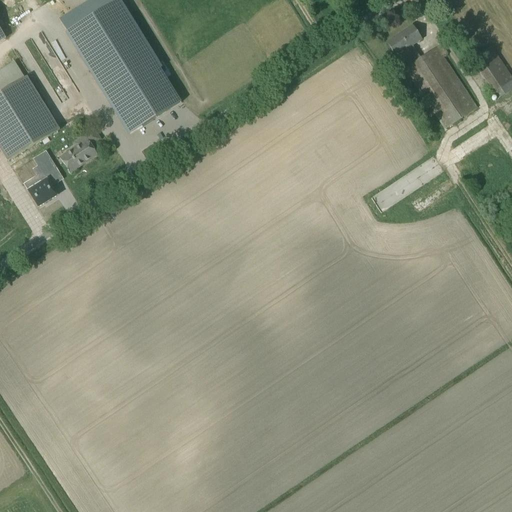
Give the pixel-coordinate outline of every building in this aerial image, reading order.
[(114,0),(82,0),(55,17),(104,98),(116,91),(137,125),(176,101),(114,0)] [(401,53),(410,67),(421,59),(412,46),(421,40),(412,26),(387,43),(396,57),(401,53)] [(442,45),(421,59),(410,67),(405,70),(445,130),(478,109),(444,57),(448,54),(442,45)] [(471,60),(493,94),(498,100),(511,90),(511,78),(491,47),(471,60)] [(59,130),(27,77),(0,93),(0,150),(8,163),(59,130)] [(97,155),(84,136),(73,144),(75,148),(60,158),(70,173),(97,155)] [(46,153),(33,160),(38,167),(44,177),(56,170),(46,153)] [(507,178),(508,175),(507,172),(507,170),(505,167),(504,165),(502,163),(500,161),(497,160),(494,159),(492,159),(489,159),(486,160),(484,161),(481,163),(479,165),(478,167),(476,170),(476,172),(476,175),(476,178),(476,181),(478,183),(479,186),(481,187),(484,189),(486,190),(489,191),(492,191),(494,191),(497,190),(500,189),(502,187),(504,186),(505,183),(507,181),(507,178)] [(406,177),(373,197),(381,209),(413,190),(406,177)] [(31,187),(24,192),(35,208),(53,195),(42,180),(37,183),(35,181),(29,185),(31,187)] [(437,189),(413,202),(418,211),(442,199),(437,189)]
